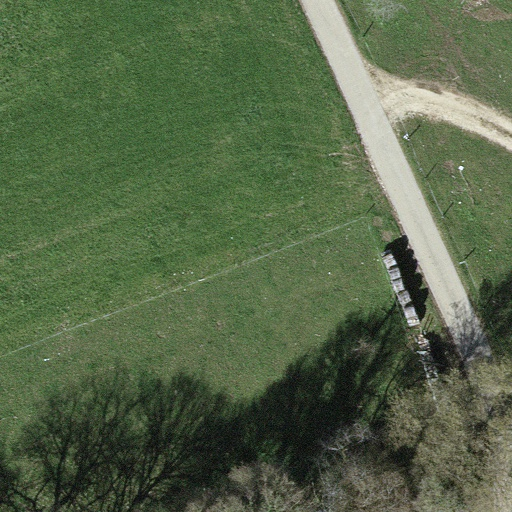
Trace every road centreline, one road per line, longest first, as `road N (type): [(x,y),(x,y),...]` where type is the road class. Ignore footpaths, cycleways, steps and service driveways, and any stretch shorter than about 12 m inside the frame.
road 1 (track): [(308,0),(499,423),(505,511)]
road 2 (track): [(511,162),(400,82),(335,55)]
